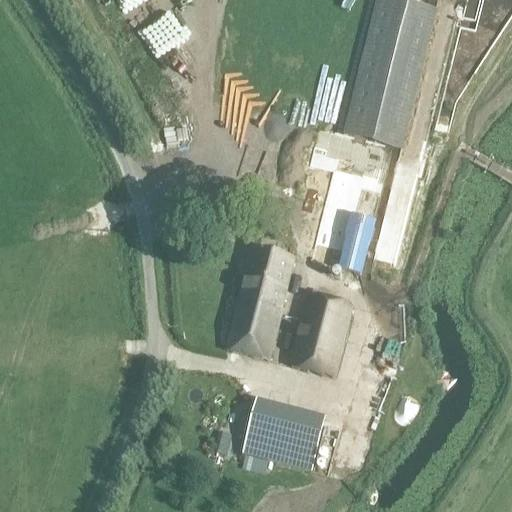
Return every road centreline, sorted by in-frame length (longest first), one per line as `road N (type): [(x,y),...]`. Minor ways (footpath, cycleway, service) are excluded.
road 1 (unclassified): [(100,511),(141,410),(153,332),(145,230),(116,150),(25,0)]
road 2 (track): [(511,179),(468,152),(434,143),(422,182),(334,171),(274,378)]
road 3 (track): [(28,511),(48,263),(74,226),(137,210)]
road 4 (track): [(45,346),(150,351),(345,394)]
